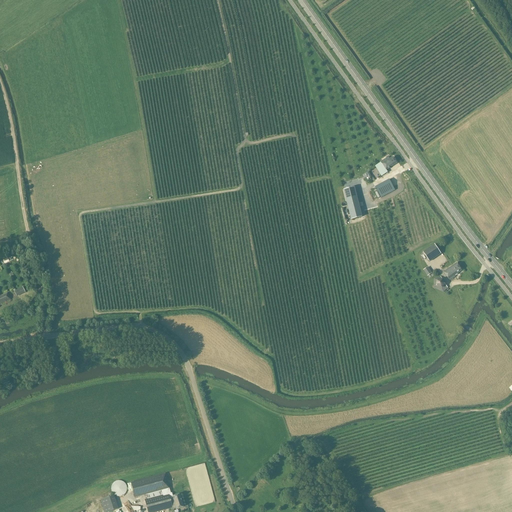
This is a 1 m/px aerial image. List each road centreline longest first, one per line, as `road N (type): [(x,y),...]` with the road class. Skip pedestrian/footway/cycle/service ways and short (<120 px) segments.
road 1 (track): [(511,349),(484,316),(431,382),(317,413),(283,412),(194,381)]
road 2 (secondary): [(511,291),(299,0)]
road 3 (unclassified): [(234,511),(173,339),(137,325),(44,336)]
road 4 (track): [(44,336),(44,299),(0,81)]
